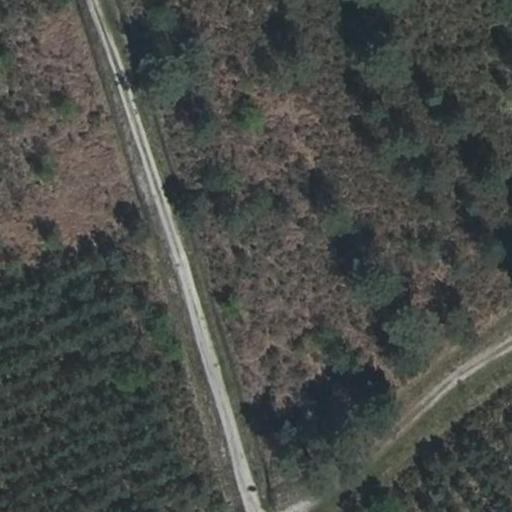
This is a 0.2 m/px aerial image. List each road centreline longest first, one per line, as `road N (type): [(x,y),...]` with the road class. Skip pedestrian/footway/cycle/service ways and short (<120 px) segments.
road 1 (track): [(246,511),(71,0)]
road 2 (track): [(511,356),(304,511)]
